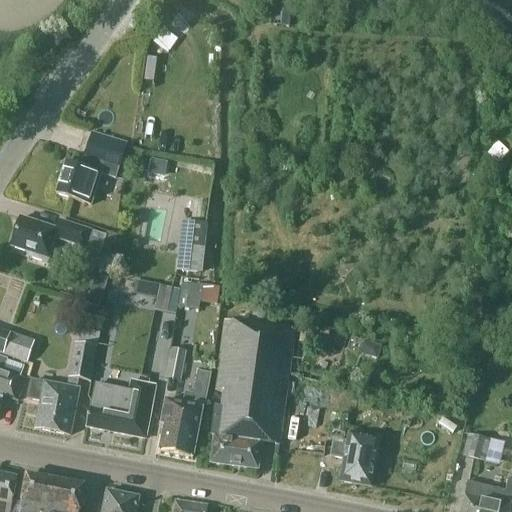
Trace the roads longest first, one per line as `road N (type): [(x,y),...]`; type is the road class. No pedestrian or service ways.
road 1 (tertiary): [(0,169),(123,0)]
road 2 (tertiary): [(348,511),(158,474)]
road 3 (tertiary): [(158,474),(0,446)]
